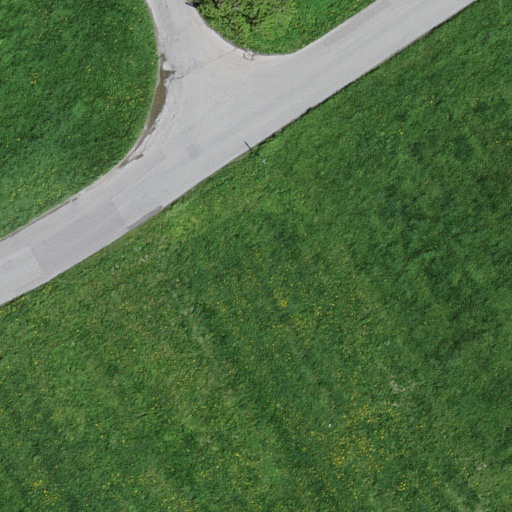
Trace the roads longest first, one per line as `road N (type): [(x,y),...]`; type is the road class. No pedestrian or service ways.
road 1 (unclassified): [(0,273),(428,0)]
road 2 (track): [(226,132),(170,0)]
